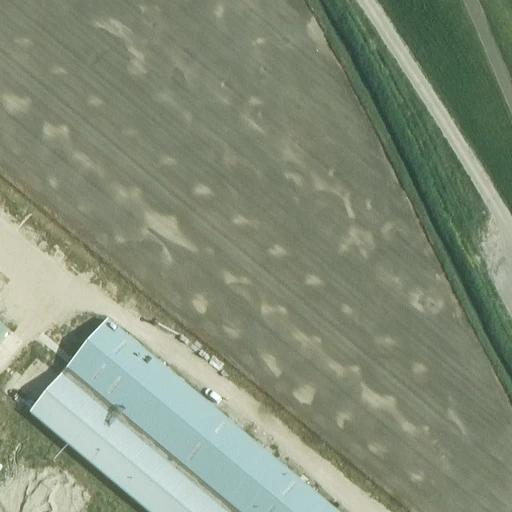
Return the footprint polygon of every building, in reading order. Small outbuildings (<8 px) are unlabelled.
[(331,511),(107,324),(61,379),(220,511),(331,511)] [(0,329),(0,345),(8,336),(0,329)] [(220,511),(61,379),(29,417),(143,511),(220,511)] [(136,511),(35,427),(26,437),(25,442),(13,457),(24,458),(22,471),(13,481),(11,497),(26,499),(20,494),(21,481),(22,481),(37,483),(36,489),(64,493),(76,503),(58,501),(55,504),(83,508),(86,511),(103,511),(109,505),(107,511),(136,511)] [(28,511),(11,500),(10,496),(1,489),(0,484),(0,511),(28,511)]
